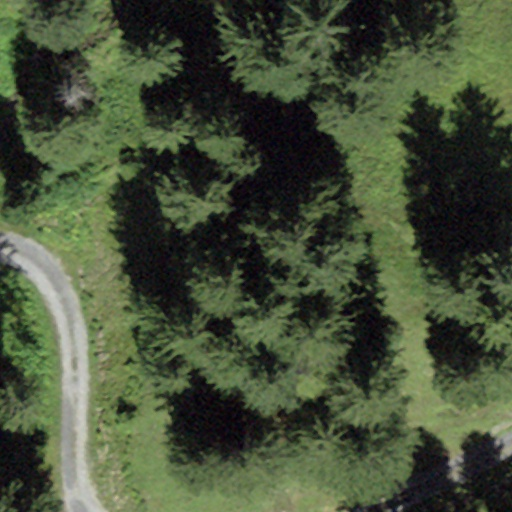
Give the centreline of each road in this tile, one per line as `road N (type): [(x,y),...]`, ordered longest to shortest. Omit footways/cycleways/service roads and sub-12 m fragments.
road 1 (track): [(121,511),(94,457),(65,343),(76,271),(14,251),(0,255)]
road 2 (track): [(511,451),(376,511)]
